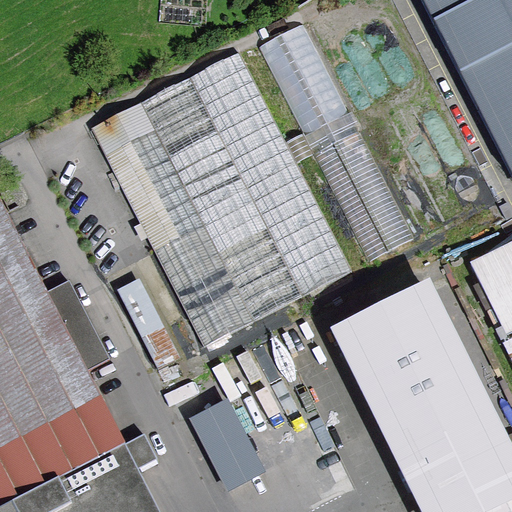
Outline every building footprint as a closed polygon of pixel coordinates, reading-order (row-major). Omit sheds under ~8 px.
[(511,0),(421,0),(511,172),(511,0)] [(305,138),(286,148),(297,169),(316,159),(371,265),(418,241),(305,26),(258,50),(305,138)] [(286,148),(238,57),(91,134),(154,254),(137,263),(189,362),(353,276),(297,169),(286,148)] [(0,511),(161,511),(140,469),(160,459),(148,435),(127,445),(88,370),(113,357),(73,279),(48,292),(0,198),(0,511)] [(511,336),(511,245),(468,268),(505,340),(511,336)] [(180,365),(139,285),(117,296),(158,376),(180,365)] [(511,511),(511,437),(506,441),(430,290),(329,340),(415,511),(511,511)] [(232,511),(228,503),(265,483),(227,409),(210,418),(194,386),(167,400),(183,431),(177,435),(192,463),(204,457),(210,469),(199,475),(218,511),(232,511)]
